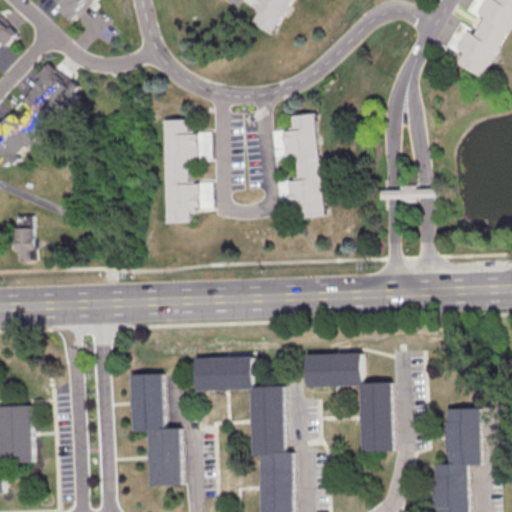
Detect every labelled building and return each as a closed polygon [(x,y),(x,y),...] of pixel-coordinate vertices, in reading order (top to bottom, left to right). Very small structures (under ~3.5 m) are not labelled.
[(94,0),(94,1),(93,0),(91,0),(73,20),(59,7),(63,3),(59,0),(94,0)] [(293,0),(273,33),(253,20),(258,13),(253,10),(257,5),(253,2),(254,0),(293,0)] [(511,0),(511,26),(484,76),(460,62),(466,52),(459,47),(469,29),(476,33),(486,15),(481,12),(488,0),(511,0)] [(0,14),(19,32),(7,46),(3,42),(0,45),(0,14)] [(51,61),(74,82),(75,80),(82,86),(76,92),(80,95),(74,102),(71,99),(61,109),(63,111),(57,117),(56,116),(46,128),(48,129),(31,148),(28,145),(20,155),(23,158),(17,164),(13,161),(9,166),(1,159),(3,157),(0,154),(0,126),(9,117),(11,118),(18,111),(23,116),(31,106),(26,102),(34,93),(31,91),(42,79),(38,75),(51,61)] [(317,111),(293,113),(294,122),(290,123),(291,129),(286,130),(289,152),(294,152),(294,157),(299,156),(300,174),(296,174),(296,179),(291,180),(294,204),(300,203),(300,209),(305,209),(306,216),(328,214),(317,111)] [(167,119),(189,119),(189,130),(194,130),(194,134),(199,133),(199,156),(196,156),(196,160),(191,160),(192,179),(197,179),(197,182),(202,182),(203,206),(198,206),(199,213),(194,213),(194,221),(170,222),(167,119)] [(292,203),(291,178),(279,179),(280,203),(292,203)] [(214,207),(214,181),(202,182),(203,207),(214,207)] [(421,201),(421,197),(440,197),(439,188),(419,188),(419,184),(401,184),(401,189),(381,189),(381,198),(403,198),(403,202),(421,201)] [(19,260),(34,259),(33,248),(38,248),(37,226),(18,227),(19,260)] [(306,355),(362,353),(363,383),(394,382),(396,451),(364,452),(362,386),(307,387),(306,355)] [(195,359),(251,357),(252,387),(283,386),(285,453),(293,453),(294,511),(261,511),(260,457),(253,457),(251,391),(196,392),(195,359)] [(131,375),(164,374),(166,428),(180,428),(182,486),(150,487),(148,432),(133,432),(131,375)] [(0,492),(4,493),(3,462),(33,461),(32,404),(0,404),(0,492)] [(484,408),(451,409),(452,463),(437,463),(437,511),(469,511),(469,465),(485,465),(484,408)]
